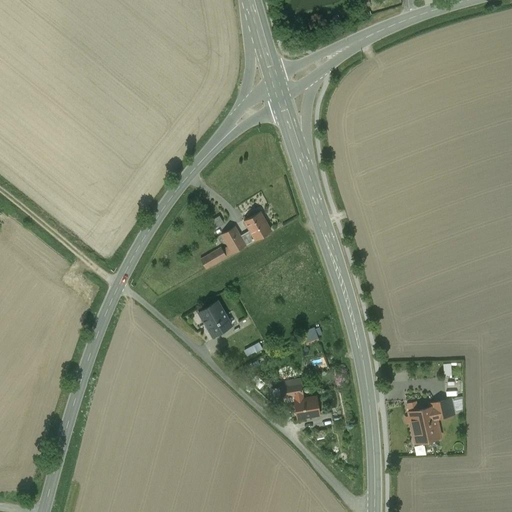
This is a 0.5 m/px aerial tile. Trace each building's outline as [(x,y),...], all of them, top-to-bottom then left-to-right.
[(259,212),(245,220),(256,239),(270,231),(259,212)] [(221,215),(213,219),(217,226),(225,222),(221,215)] [(241,237),(234,226),(222,234),(229,247),(232,252),(233,253),(245,245),(241,237)] [(251,242),(246,234),(241,237),(245,245),(251,242)] [(218,249),(200,259),(206,268),(226,256),(223,251),(221,247),(218,249)] [(229,247),(223,251),(226,256),(232,252),(229,247)] [(231,325),(217,301),(199,311),(213,335),(231,325)] [(245,349),(247,355),(263,347),(260,341),(245,349)] [(445,362),(445,374),(462,374),(462,362),(445,362)] [(301,383),(280,387),(281,397),(294,395),(295,400),(303,399),(302,393),(303,393),(301,383)] [(295,400),(298,417),(306,416),(306,417),(312,416),(311,415),(319,414),(316,396),(303,399),(295,400)] [(447,399),(431,403),(431,406),(441,404),(443,412),(435,414),(437,421),(437,417),(451,414),(447,399)] [(431,406),(409,412),(415,442),(440,436),(437,421),(435,414),(443,412),(441,404),(431,406)] [(426,444),(416,444),(416,454),(427,454),(426,444)]
